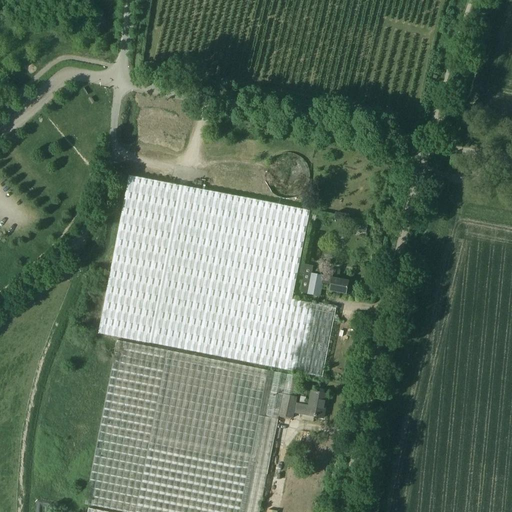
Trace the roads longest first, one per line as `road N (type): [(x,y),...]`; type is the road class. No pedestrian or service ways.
road 1 (unclassified): [(347,511),(420,173)]
road 2 (unclassified): [(426,146),(120,83)]
road 3 (unclassified): [(0,309),(57,261),(95,210),(120,83)]
